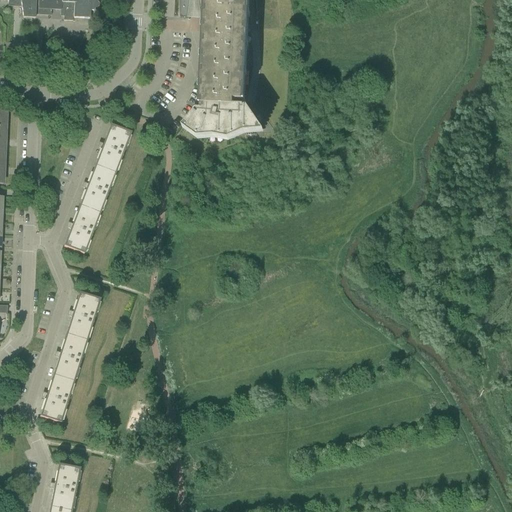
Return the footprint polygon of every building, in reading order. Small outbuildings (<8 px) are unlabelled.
[(72,18),(73,18),(73,19),(89,19),(90,0),(7,0),(8,3),(20,3),(22,18),(35,19),(35,16),(50,16),(51,10),(60,11),(60,17),(63,17),(63,21),(72,22),(72,18)] [(179,0),(180,19),(186,20),(189,0),(198,0),(202,26),(205,26),(201,107),(201,112),(196,112),(184,126),(185,127),(186,126),(198,134),(199,135),(200,135),(213,134),(214,134),(215,134),(226,136),(228,137),(229,136),(242,130),(243,130),(244,130),(244,129),(258,128),(260,130),(261,129),(247,108),(233,108),(233,103),(242,103),(247,0),(179,0)] [(255,0),(258,31),(278,29),(275,0),(255,0)] [(101,150),(94,167),(114,175),(129,135),(109,127),(102,145),(100,144),(98,149),(101,150)] [(85,190),(78,207),(98,215),(114,175),(94,167),(87,185),(85,184),(83,189),(85,190)] [(98,215),(78,207),(72,225),(69,224),(67,229),(70,230),(63,248),(83,255),(98,215)] [(65,336),(85,342),(98,301),(78,295),(72,313),(70,312),(68,317),(71,318),(65,336)] [(85,342),(65,336),(59,354),(57,353),(55,358),(58,359),(52,377),(72,383),(85,342)] [(72,383),(52,377),(46,395),(44,394),(42,399),(45,399),(39,418),(59,424),(72,383)] [(53,490),(49,508),(67,511),(69,511),(78,470),(57,466),(54,485),(51,484),(50,489),(53,490)]
